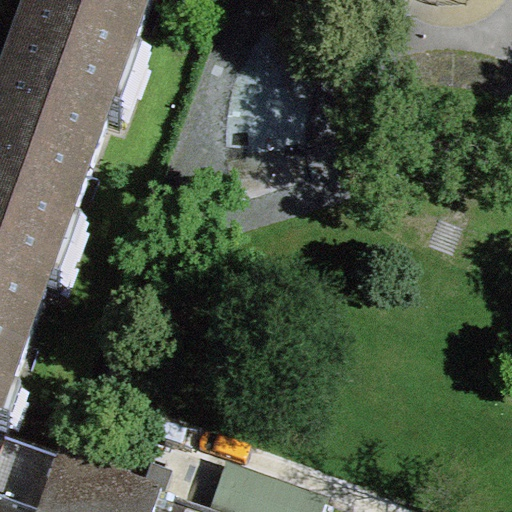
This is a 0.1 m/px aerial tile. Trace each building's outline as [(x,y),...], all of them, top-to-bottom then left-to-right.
[(40,0),(18,62),(131,104),(142,73),(130,68),(154,0),(40,0)] [(120,134),(131,104),(18,62),(0,113),(0,247),(70,273),(81,242),(68,238),(108,129),(120,134)] [(59,303),(70,273),(0,247),(0,402),(8,406),(47,298),(59,303)] [(8,406),(0,402),(0,439),(9,442),(20,411),(8,407),(8,406)] [(0,501),(30,511),(197,511),(0,440),(0,501)] [(138,484),(160,492),(167,471),(145,463),(138,484)] [(222,511),(321,511),(325,504),(228,470),(214,509),(222,511)]
